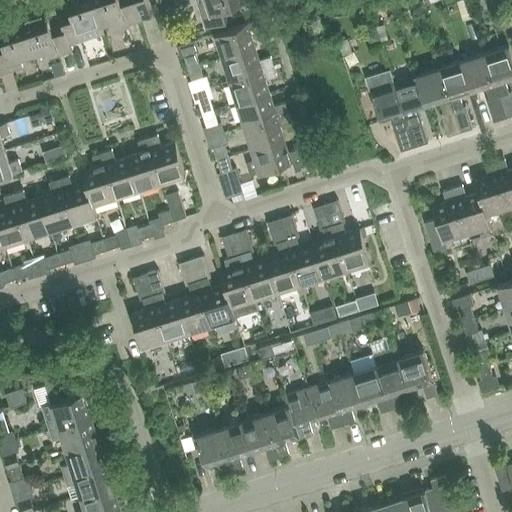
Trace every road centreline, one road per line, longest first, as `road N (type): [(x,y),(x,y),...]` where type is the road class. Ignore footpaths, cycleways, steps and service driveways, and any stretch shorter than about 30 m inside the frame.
road 1 (residential): [(216,217),(159,56),(13,102)]
road 2 (residential): [(207,511),(471,428)]
road 3 (residential): [(471,428),(394,175)]
road 4 (residential): [(0,299),(181,241),(216,217)]
road 5 (residential): [(216,217),(372,168),(394,175)]
road 6 (residential): [(394,175),(511,134)]
